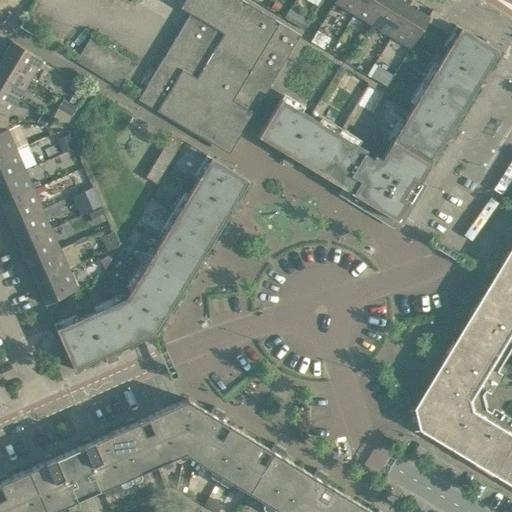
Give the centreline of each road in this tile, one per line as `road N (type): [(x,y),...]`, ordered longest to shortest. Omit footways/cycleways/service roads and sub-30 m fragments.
road 1 (tertiary): [(45,409),(319,304)]
road 2 (tertiary): [(471,511),(382,454),(363,428),(319,304)]
road 3 (tertiary): [(319,304),(450,258),(511,156)]
